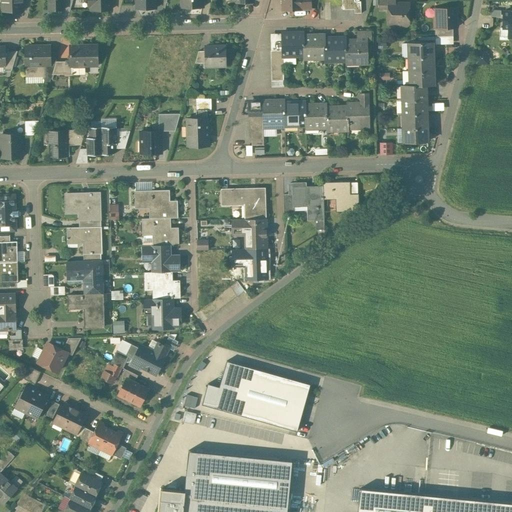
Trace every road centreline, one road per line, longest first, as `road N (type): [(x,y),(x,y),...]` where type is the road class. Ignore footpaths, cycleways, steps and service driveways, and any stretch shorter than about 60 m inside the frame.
road 1 (residential): [(411,185),(196,354),(113,511)]
road 2 (residential): [(258,24),(0,29)]
road 3 (residential): [(0,174),(222,169)]
road 4 (residential): [(222,169),(391,164),(410,173)]
road 5 (residential): [(477,0),(437,160),(425,171)]
road 6 (unclassified): [(511,442),(379,411),(337,413)]
